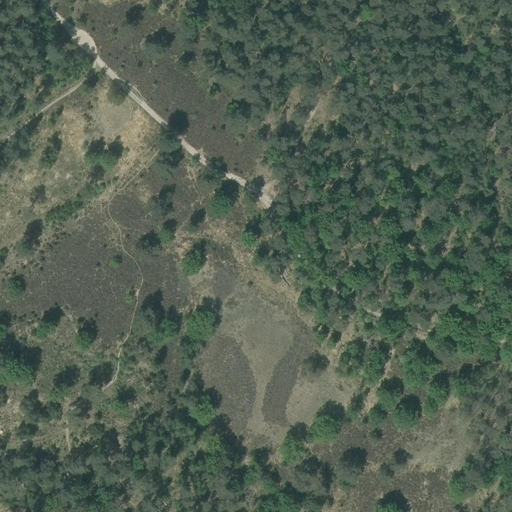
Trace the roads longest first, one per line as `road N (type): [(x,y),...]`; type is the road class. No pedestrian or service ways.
road 1 (track): [(264,198),(343,286),(402,310),(462,316),(511,338)]
road 2 (track): [(264,198),(207,165),(99,64)]
road 3 (track): [(99,64),(0,144)]
